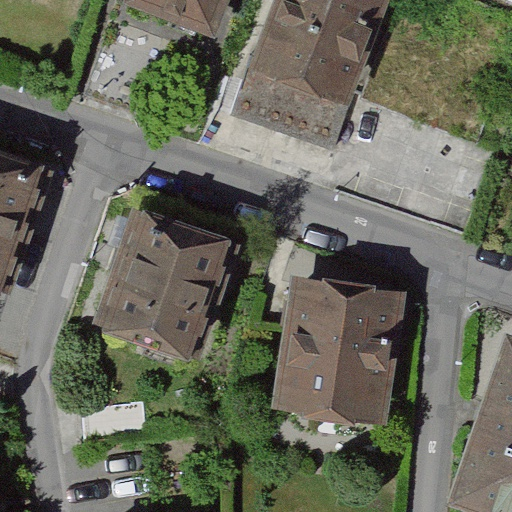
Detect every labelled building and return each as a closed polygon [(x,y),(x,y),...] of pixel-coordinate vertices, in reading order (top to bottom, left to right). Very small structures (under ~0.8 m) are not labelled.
[(228,0),(176,0),(222,17),(228,0)] [(393,0),(286,0),(242,114),(336,150),(393,0)] [(0,286),(7,289),(54,161),(0,142),(0,286)] [(204,350),(247,228),(159,197),(117,320),(204,350)] [(411,285),(306,269),(286,402),(391,418),(411,285)] [(511,360),(470,484),(511,498),(511,360)]
